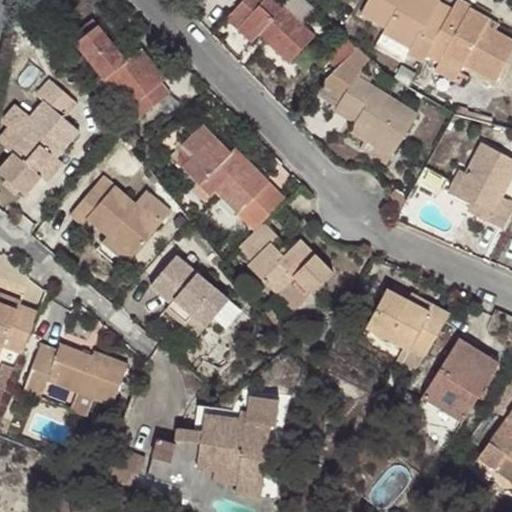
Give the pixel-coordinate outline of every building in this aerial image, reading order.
[(317,12),(302,0),(287,0),(282,5),(276,0),(248,0),(229,21),(238,30),(244,24),(259,39),(261,37),(291,64),(315,37),(303,26),(317,12)] [(370,0),(361,15),(386,30),(384,35),(411,50),(408,55),(422,63),(426,56),(452,10),(439,3),(440,0),(370,0)] [(490,20),(457,1),(452,10),(426,56),(441,65),(445,56),(464,67),(495,84),(511,55),(511,40),(495,30),(487,27),(490,22),(490,20)] [(48,40),(32,20),(23,27),(39,47),(48,40)] [(76,45),(98,26),(93,21),(71,39),(76,45)] [(498,26),(490,22),(487,27),(495,30),(498,26)] [(244,24),(238,30),(253,45),(259,39),(244,24)] [(127,61),(98,26),(76,45),(105,80),(115,92),(117,90),(139,117),(168,93),(161,84),(168,78),(143,49),(127,61)] [(357,78),(369,60),(358,49),(324,81),(345,94),(337,109),(339,111),(349,117),(357,122),(354,126),(351,131),(367,141),(360,151),(387,166),(419,115),(357,78)] [(445,56),(441,65),(458,75),(464,67),(445,56)] [(7,149),(36,175),(52,158),(57,162),(81,134),(68,120),(82,106),(54,79),(40,94),(49,103),(7,149)] [(104,100),(115,92),(105,80),(94,88),(104,100)] [(324,81),(312,93),(337,109),(345,94),(324,81)] [(456,108),(455,115),(465,118),(468,112),(468,111),(456,108)] [(468,112),(465,118),(491,126),(493,119),(468,112)] [(347,121),(354,126),(357,122),(349,117),(347,121)] [(264,223),(287,200),(237,148),(232,153),(204,125),(173,157),(199,184),(210,174),(220,185),(215,191),(255,232),(264,223)] [(475,217),(504,234),(511,219),(511,204),(502,199),(511,182),(511,161),(482,144),(464,174),(469,176),(456,198),(471,207),(478,210),(475,217)] [(52,158),(36,175),(42,180),(57,162),(52,158)] [(469,176),(464,174),(460,171),(448,193),(456,198),(469,176)] [(210,174),(199,184),(211,195),(215,191),(220,185),(210,174)] [(112,193),(101,183),(74,214),(85,226),(90,219),(133,258),(162,226),(118,186),(112,193)] [(467,213),(475,217),(478,210),(471,207),(467,213)] [(278,238),(264,223),(255,232),(237,249),(251,263),(248,266),(259,276),(258,277),(276,294),(295,277),(310,294),(332,273),(301,241),(291,250),(285,257),(279,250),(273,244),(278,238)] [(286,244),(279,250),(285,257),(291,250),(286,244)] [(151,288),(170,304),(172,305),(176,301),(207,328),(230,304),(179,257),(151,288)] [(295,277),(276,294),(292,311),(310,294),(295,277)] [(367,329),(424,357),(451,313),(434,305),(432,309),(408,299),(388,289),(367,329)] [(0,303),(18,310),(20,306),(21,302),(0,293),(0,303)] [(432,309),(434,305),(412,294),(408,299),(432,309)] [(172,305),(170,304),(166,311),(198,338),(207,328),(176,301),(172,305)] [(41,314),(20,306),(18,310),(0,303),(0,344),(26,354),(41,314)] [(500,366),(461,338),(422,398),(463,424),(500,366)] [(116,405),(132,363),(97,350),(94,355),(62,344),(60,350),(43,344),(26,391),(44,398),(50,381),(116,405)] [(209,408),(203,461),(222,463),(223,456),(244,458),(242,478),(242,489),(268,491),(276,420),(281,420),(283,392),(255,388),(252,406),(244,406),(243,412),(209,408)] [(511,410),(478,457),(492,468),(504,454),(511,459),(511,410)] [(119,441),(106,472),(124,479),(135,448),(119,441)] [(135,448),(124,479),(142,485),(151,454),(135,448)] [(222,463),(203,461),(201,472),(242,478),(244,458),(223,456),(222,463)]
